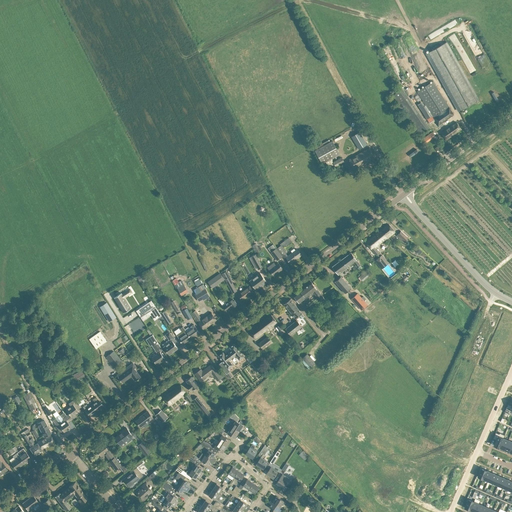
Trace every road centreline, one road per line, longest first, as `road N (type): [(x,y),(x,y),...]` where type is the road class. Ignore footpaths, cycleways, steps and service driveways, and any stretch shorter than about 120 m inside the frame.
road 1 (tertiary): [(67,449),(404,193)]
road 2 (track): [(398,190),(295,0)]
road 3 (tertiary): [(511,300),(485,285),(404,193)]
road 4 (tertiary): [(404,193),(511,112)]
